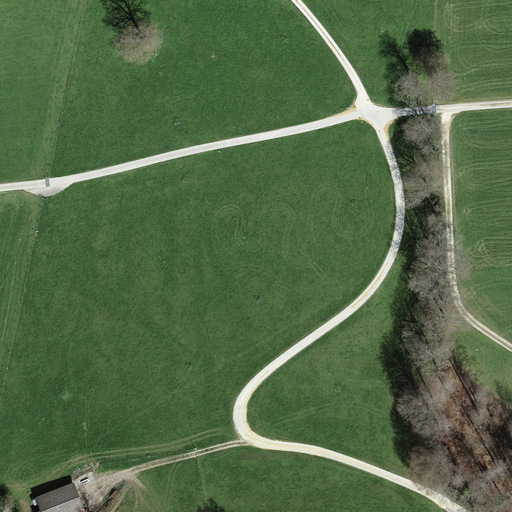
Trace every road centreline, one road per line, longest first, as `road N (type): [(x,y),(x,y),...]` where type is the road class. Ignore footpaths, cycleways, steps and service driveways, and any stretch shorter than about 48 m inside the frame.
road 1 (unclassified): [(367,114),(389,156),(399,201),(401,230),(391,258),(370,292),(241,395),(236,416),(243,435),(374,470),(463,511)]
road 2 (unclassified): [(0,189),(89,177),(367,114)]
road 3 (track): [(448,109),(454,302),(511,352)]
road 4 (track): [(92,480),(251,438)]
road 5 (track): [(367,114),(511,104)]
road 6 (unclassified): [(292,0),(355,84),(367,114)]
